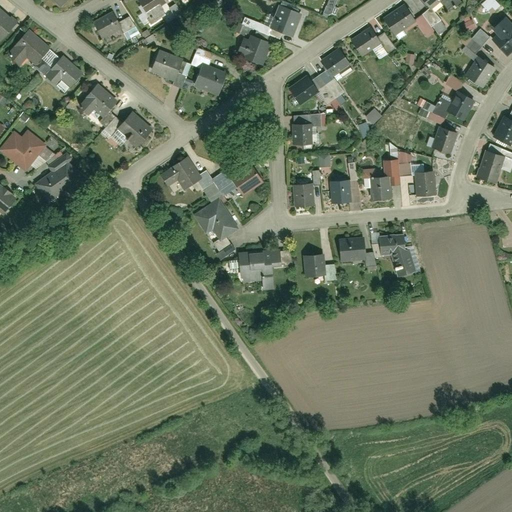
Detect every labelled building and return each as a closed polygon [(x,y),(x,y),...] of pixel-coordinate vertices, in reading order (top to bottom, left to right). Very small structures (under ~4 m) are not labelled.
[(138,0),(137,1),(149,21),(164,12),(160,6),(166,1),(165,0),(138,0)] [(419,0),(430,13),(440,6),(444,10),(456,0),(419,0)] [(300,13),(277,5),(268,27),(292,36),(300,13)] [(404,6),(379,21),(389,37),(414,22),(404,6)] [(0,41),(17,22),(0,7),(0,41)] [(113,11),(91,22),(100,38),(121,26),(113,11)] [(511,50),(511,29),(502,19),(487,34),(495,40),(490,44),(505,57),(511,50)] [(381,45),(370,27),(347,42),(359,59),(381,45)] [(49,46),(28,29),(5,54),(19,67),(26,60),(32,65),(49,46)] [(271,40),(248,34),(240,59),(264,65),(271,40)] [(183,60),(158,50),(148,71),(174,81),(183,60)] [(339,50),(320,63),(331,80),(350,65),(339,50)] [(59,54),(41,76),(54,85),(59,79),(69,86),(80,71),(59,54)] [(482,91),(495,69),(476,59),(463,79),(482,91)] [(217,96),(227,74),(202,64),(193,85),(217,96)] [(317,92),(306,77),(287,92),(298,106),(317,92)] [(94,83),(75,104),(86,115),(93,108),(102,116),(117,102),(94,83)] [(473,102),(456,93),(444,113),(462,123),(473,102)] [(136,147),(152,129),(132,111),(116,130),(136,147)] [(511,123),(499,117),(488,136),(506,145),(511,133),(511,123)] [(310,124),(290,125),(291,147),(311,146),(310,124)] [(0,151),(25,171),(47,144),(28,129),(21,137),(14,131),(0,148),(0,151)] [(457,135),(438,129),(430,151),(450,156),(457,135)] [(503,159),(483,152),(474,180),(494,187),(503,159)] [(68,187),(74,192),(85,178),(67,163),(72,158),(67,154),(48,167),(53,173),(48,175),(48,181),(38,187),(47,198),(62,187),(68,187)] [(202,178),(187,154),(159,172),(168,186),(178,179),(184,189),(202,178)] [(396,162),(381,163),(382,179),(386,179),(387,188),(399,187),(396,162)] [(263,181),(249,164),(227,179),(240,196),(263,181)] [(433,173),(412,174),(414,198),(434,196),(433,173)] [(382,179),(368,180),(369,202),(388,201),(387,188),(386,179),(382,179)] [(347,182),(327,183),(329,204),(349,202),(347,182)] [(0,211),(3,214),(17,198),(0,183),(0,211)] [(312,184),(292,186),(294,208),(315,206),(312,184)] [(218,239),(238,227),(221,197),(192,214),(203,233),(212,228),(218,239)] [(404,234),(380,236),(381,255),(388,255),(394,276),(413,273),(407,251),(404,234)] [(363,239),(339,240),(340,261),(365,259),(363,239)] [(275,249),(236,252),(239,281),(272,278),(270,267),(276,266),(275,249)] [(322,253),(301,255),(302,274),(324,272),(322,253)]
